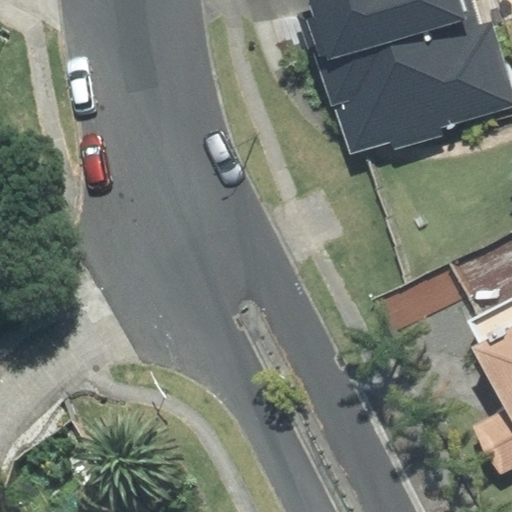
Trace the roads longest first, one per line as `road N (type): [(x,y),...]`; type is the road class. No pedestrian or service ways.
road 1 (residential): [(221,271),(282,305),(390,511)]
road 2 (residential): [(309,511),(220,343),(221,271)]
road 3 (residential): [(139,81),(163,154),(221,271)]
